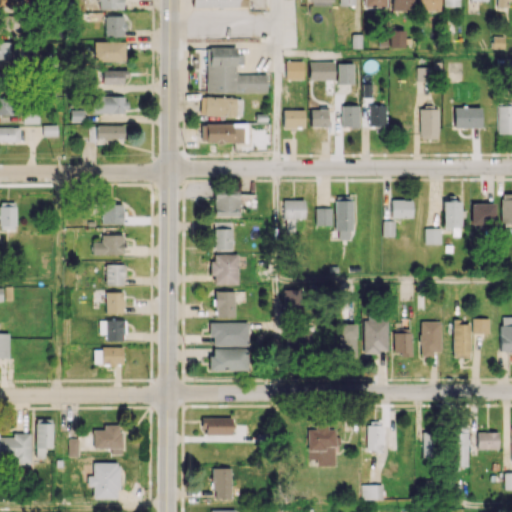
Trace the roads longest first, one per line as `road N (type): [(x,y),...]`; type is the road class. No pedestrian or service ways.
road 1 (secondary): [(170,0),(167,511)]
road 2 (residential): [(511,166),(169,172)]
road 3 (residential): [(277,396),(0,394)]
road 4 (residential): [(511,392),(277,396)]
road 5 (residential): [(169,172),(0,173)]
